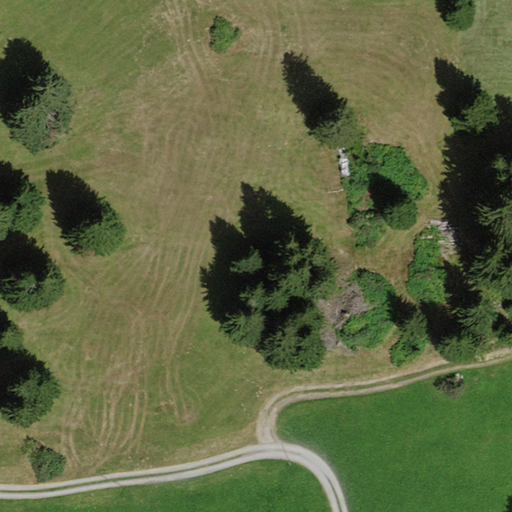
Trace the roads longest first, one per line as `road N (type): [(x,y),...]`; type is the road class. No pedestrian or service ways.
road 1 (track): [(0,491),(108,482),(271,449),(313,459),(341,511)]
road 2 (track): [(271,449),(270,412),(292,398),(511,355)]
